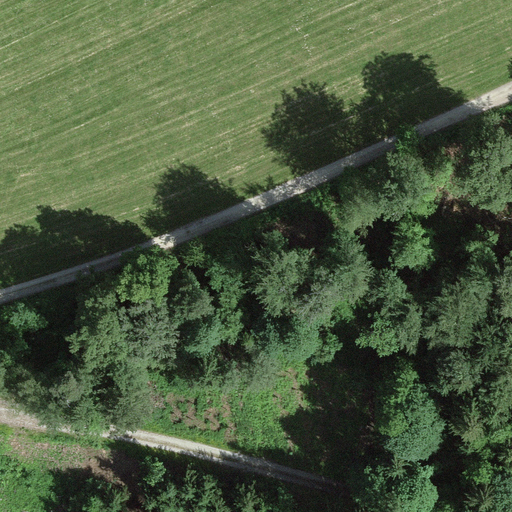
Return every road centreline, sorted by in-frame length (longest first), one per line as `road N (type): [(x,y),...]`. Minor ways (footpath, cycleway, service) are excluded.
road 1 (track): [(511,78),(71,276),(0,296)]
road 2 (track): [(0,412),(181,444),(449,511)]
